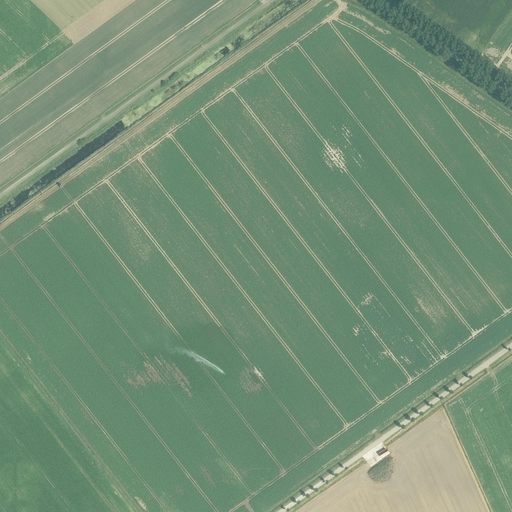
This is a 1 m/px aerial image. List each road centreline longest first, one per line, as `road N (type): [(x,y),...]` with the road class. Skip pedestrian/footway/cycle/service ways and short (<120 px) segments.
road 1 (track): [(271,0),(0,195)]
road 2 (unclassified): [(281,511),(511,346)]
road 3 (tertiary): [(511,96),(374,0)]
